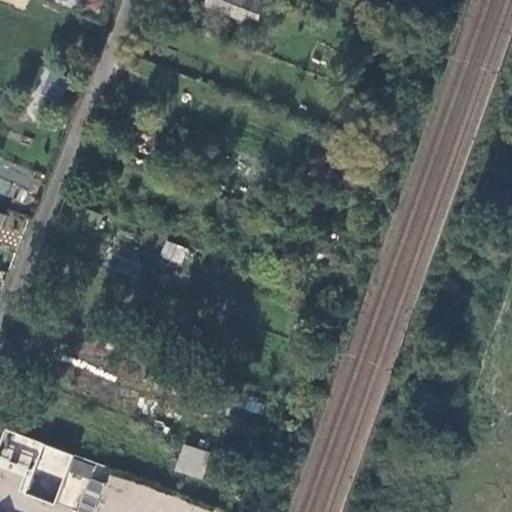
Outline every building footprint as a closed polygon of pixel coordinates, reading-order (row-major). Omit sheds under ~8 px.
[(0,0),(0,68),(77,105),(113,0),(0,0)] [(258,22),(268,26),(276,9),(265,5),(266,3),(258,0),(210,0),(208,6),(257,25),(258,22)] [(150,87),(191,104),(198,86),(158,69),(150,87)] [(164,256),(182,263),(187,250),(170,243),(164,256)] [(71,472),(84,476),(86,471),(91,473),(94,467),(0,429),(0,447),(10,452),(8,457),(18,462),(20,456),(70,475),(71,472)] [(201,480),(210,453),(183,444),(174,471),(201,480)]
